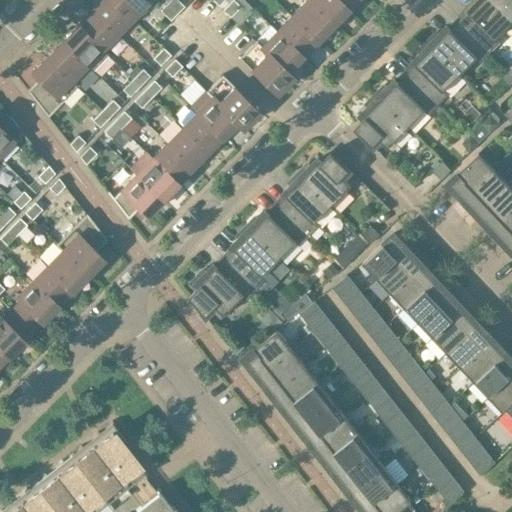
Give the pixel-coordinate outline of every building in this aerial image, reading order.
[(113,0),(99,0),(76,24),(102,48),(132,18),(113,0)] [(113,0),(132,18),(148,1),(146,0),(113,0)] [(169,0),(167,2),(177,13),(184,6),(178,0),(169,0)] [(232,0),(223,9),(230,17),(240,6),(233,0),(232,0)] [(315,0),(305,0),(294,11),(319,36),(335,20),(315,0)] [(348,0),(315,0),(335,20),(352,3),(348,0)] [(467,11),(458,20),(490,51),(500,41),(496,37),(511,20),(491,0),(470,0),(463,7),(467,11)] [(511,0),(491,0),(511,20),(511,0)] [(177,13),(167,2),(160,10),(170,20),(177,13)] [(294,11),(276,30),(301,55),(319,36),(294,11)] [(436,32),(427,41),(460,73),(476,57),(481,61),(490,51),(458,20),(450,29),(446,25),(438,33),(436,32)] [(76,24),(61,39),(87,64),(93,70),(108,54),(102,48),(76,24)] [(262,44),(261,45),(286,70),(287,69),(301,55),(276,30),(262,44)] [(87,64),(61,39),(30,71),(38,78),(27,89),(47,115),(78,84),(72,78),(87,64)] [(286,70),(255,40),(239,56),(275,92),(292,75),(287,69),(286,70)] [(415,64),(406,73),(438,104),(448,94),(444,90),(460,73),(427,41),(418,50),(420,52),(411,60),(415,64)] [(170,54),(163,47),(153,57),(160,65),(170,54)] [(182,66),(175,59),(164,69),(172,76),(182,66)] [(142,68),(132,79),(139,86),(149,76),(142,68)] [(501,77),(509,85),(511,82),(511,72),(509,69),(501,77)] [(384,85),(375,94),(408,127),(424,110),(429,114),(438,104),(406,73),(398,82),(394,78),(385,87),(384,85)] [(237,120),(235,121),(241,127),(258,110),(222,74),(206,90),(237,120)] [(139,86),(132,79),(122,89),(129,96),(139,86)] [(154,80),(144,90),(150,96),(160,87),(154,80)] [(150,96),(144,90),(134,100),(140,106),(150,96)] [(206,90),(190,106),(221,136),(235,121),(237,120),(206,90)] [(388,147),(408,127),(375,94),(356,113),(359,115),(361,113),(364,117),(354,127),(372,145),(379,138),(388,147)] [(109,116),(119,106),(112,99),(102,109),(109,116)] [(206,151),(221,136),(190,106),(196,112),(181,126),(206,151)] [(109,116),(102,109),(102,110),(92,120),(99,127),(109,116)] [(123,110),(113,121),(120,127),(130,118),(123,110)] [(0,152),(20,132),(25,138),(26,137),(6,111),(0,116),(0,152)] [(120,127),(113,121),(104,131),(110,137),(120,127)] [(181,126),(166,142),(191,167),(206,151),(181,126)] [(110,137),(110,138),(120,147),(130,137),(120,127),(110,137)] [(77,134),(69,143),(75,151),(84,141),(77,134)] [(176,182),(191,167),(166,142),(151,157),(146,151),(145,152),(176,182)] [(89,146),(79,156),(85,163),(96,152),(89,146)] [(298,172),(331,205),(351,184),(343,176),(349,169),(331,151),(321,161),(317,158),(319,156),(317,153),(298,172)] [(145,152),(130,167),(161,198),(176,182),(145,152)] [(448,181),(462,196),(493,167),(478,152),(448,181)] [(432,170),(441,179),(451,169),(442,160),(432,170)] [(48,165),(37,175),(44,182),(54,172),(48,165)] [(161,198),(130,167),(129,168),(135,173),(113,196),(108,190),(107,191),(127,217),(138,207),(145,214),(161,198)] [(462,196),(476,211),(507,182),(493,167),(462,196)] [(286,195),(277,204),(309,236),(319,226),(315,221),(331,205),(298,172),(289,181),(291,183),(282,192),(286,195)] [(58,177),(48,187),(55,194),(64,185),(58,177)] [(476,211),(490,226),(511,205),(511,187),(507,182),(476,211)] [(13,200),(20,207),(30,197),(23,190),(13,200)] [(34,201),(24,212),(32,219),(42,209),(34,201)] [(255,216),(246,225),(279,258),(295,241),(300,245),(309,236),(277,204),(269,213),(265,209),(257,218),(255,216)] [(7,205),(0,212),(0,218),(4,223),(14,213),(7,205)] [(511,205),(490,226),(504,241),(511,233),(511,205)] [(56,243),(86,274),(103,257),(95,250),(106,239),(86,213),(56,243)] [(9,227),(16,234),(26,224),(19,217),(9,227)] [(361,234),(370,243),(380,234),(371,224),(361,234)] [(234,248),(225,257),(257,289),(264,296),(279,281),(268,270),(279,258),(246,225),(237,235),(239,236),(230,245),(234,248)] [(16,234),(9,227),(0,236),(0,238),(6,245),(16,234)] [(377,277),(407,248),(393,233),(362,262),(377,277)] [(350,242),(334,258),(344,268),(360,252),(350,242)] [(46,264),(72,289),(86,274),(56,243),(55,244),(61,250),(46,264)] [(377,277),(391,292),(421,263),(407,248),(377,277)] [(257,289),(225,257),(217,266),(213,263),(205,271),(203,269),(188,285),(194,291),(189,296),(205,316),(215,306),(224,314),(243,294),(248,299),(257,289)] [(328,266),(322,270),(329,279),(339,271),(332,262),(328,266)] [(391,292),(405,307),(435,278),(421,263),(391,292)] [(72,289),(46,264),(31,279),(57,304),(72,289)] [(334,284),(339,291),(352,282),(346,275),(334,284)] [(405,307),(419,322),(449,293),(435,278),(405,307)] [(32,329),(57,304),(31,279),(15,296),(20,300),(11,309),(32,329)] [(276,288),(266,297),(281,312),(282,311),(291,303),(276,288)] [(419,322),(433,336),(463,308),(449,293),(419,322)] [(318,308),(313,301),(300,311),(306,318),(318,308)] [(355,312),(360,318),(373,308),(367,302),(355,312)] [(373,308),(360,318),(366,325),(378,315),(373,308)] [(433,336),(447,351),(477,322),(463,308),(433,336)] [(0,347),(7,354),(32,329),(11,309),(3,318),(0,315),(0,347)] [(447,351),(460,366),(491,337),(477,322),(447,351)] [(258,373),(291,347),(277,329),(244,355),(258,373)] [(322,339),(328,346),(340,336),(335,329),(322,339)] [(380,344),(386,350),(398,341),(393,334),(380,344)] [(340,336),(328,346),(333,352),(345,343),(340,336)] [(460,366),(474,381),(505,352),(491,337),(460,366)] [(398,341),(386,350),(391,357),(403,347),(398,341)] [(258,373),(271,390),(304,364),(291,347),(258,373)] [(474,381),(488,396),(511,373),(511,359),(505,352),(474,381)] [(349,373),(354,380),(367,370),(361,363),(349,373)] [(271,390),(285,407),(317,381),(304,364),(271,390)] [(406,376),(411,383),(423,373),(418,366),(406,376)] [(367,370),(354,380),(360,386),(372,377),(367,370)] [(423,373),(411,383),(416,389),(429,380),(423,373)] [(503,411),(505,409),(511,401),(511,373),(488,396),(503,411)] [(285,407),(298,424),(331,398),(317,381),(285,407)] [(376,407),(381,414),(393,404),(388,397),(376,407)] [(298,424),(311,441),(344,415),(331,398),(298,424)] [(431,408),(436,415),(449,405),(443,398),(431,408)] [(393,404),(381,414),(386,420),(399,410),(393,404)] [(449,405),(436,415),(442,421),(454,412),(449,405)] [(311,441),(325,458),(358,432),(344,415),(311,441)] [(91,511),(121,489),(142,473),(144,475),(147,473),(145,470),(143,472),(130,455),(131,453),(129,451),(128,452),(123,446),(128,443),(113,424),(114,423),(111,420),(109,422),(110,424),(98,433),(97,431),(95,433),(96,435),(81,446),(80,445),(78,447),(79,448),(62,461),(61,460),(59,462),(60,463),(46,474),(45,473),(42,475),(43,476),(27,489),(26,489),(25,488),(24,489),(23,490),(24,491),(10,502),(9,501),(6,503),(7,504),(0,510),(0,511),(91,511)] [(408,447),(420,438),(415,431),(402,441),(408,447)] [(456,440),(462,447),(474,437),(469,431),(456,440)] [(325,458),(338,475),(371,449),(358,432),(325,458)] [(474,437),(462,447),(467,454),(479,444),(474,437)] [(425,444),(420,438),(408,447),(413,454),(425,444)] [(338,475),(351,492),(384,466),(371,449),(338,475)] [(429,475),(434,481),(447,472),(441,465),(429,475)] [(351,492),(365,509),(398,483),(384,466),(351,492)] [(447,472),(434,481),(440,488),(452,478),(447,472)] [(365,509),(367,511),(395,511),(411,500),(398,483),(365,509)] [(160,490),(159,489),(158,488),(155,490),(157,492),(135,509),(137,511),(175,511),(173,509),(174,508),(172,505),(171,507),(159,491),(160,490)] [(411,500),(395,511),(417,511),(409,502),(411,500)]
